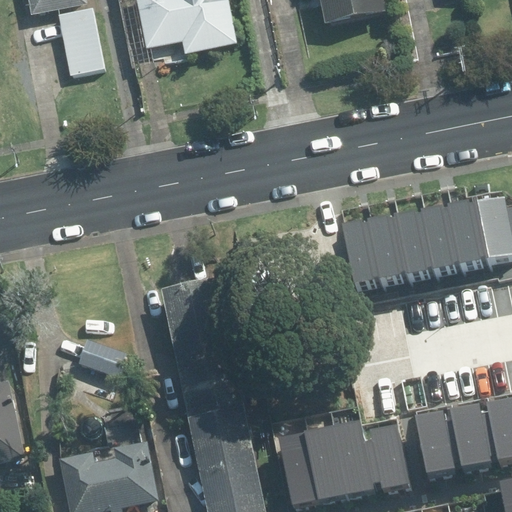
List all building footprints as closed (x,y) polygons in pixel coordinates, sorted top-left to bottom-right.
[(74,78),(110,71),(97,0),(35,0),(39,16),(62,12),(74,78)] [(146,0),(155,50),(192,43),(195,57),(246,48),(237,0),(146,0)] [(394,19),(391,0),(332,0),(335,26),(394,19)] [(501,265),(511,261),(511,209),(488,216),(501,265)] [(474,271),(501,265),(488,216),(462,223),(474,271)] [(448,278),(474,271),(462,223),(435,230),(448,278)] [(421,285),(448,278),(435,230),(408,236),(421,285)] [(394,292),(421,285),(408,236),(382,243),(394,292)] [(368,299),(394,292),(382,243),(355,250),(368,299)] [(270,511),(225,285),(173,295),(216,511),(270,511)] [(91,342),(82,365),(125,381),(134,357),(91,342)] [(25,403),(0,407),(0,469),(35,464),(25,403)] [(508,472),(511,471),(511,404),(496,408),(508,472)] [(473,479),(508,472),(496,408),(461,415),(473,479)] [(437,485),(473,479),(461,415),(425,421),(437,485)] [(390,495),(420,489),(407,428),(378,434),(390,495)] [(361,501),(390,495),(378,434),(348,440),(361,501)] [(332,507),(361,501),(348,440),(319,446),(332,507)] [(301,511),(309,511),(332,507),(319,446),(289,452),(301,511)] [(160,450),(70,463),(77,511),(126,511),(168,506),(160,450)]
